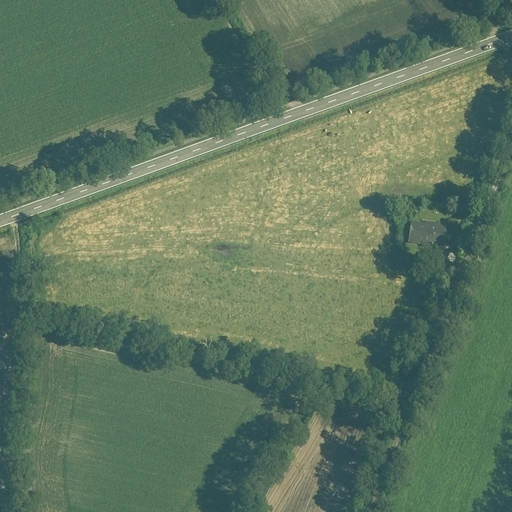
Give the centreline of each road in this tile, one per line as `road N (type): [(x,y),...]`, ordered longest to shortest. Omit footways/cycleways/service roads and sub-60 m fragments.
road 1 (tertiary): [(0,221),(511,36)]
road 2 (track): [(511,141),(367,511)]
